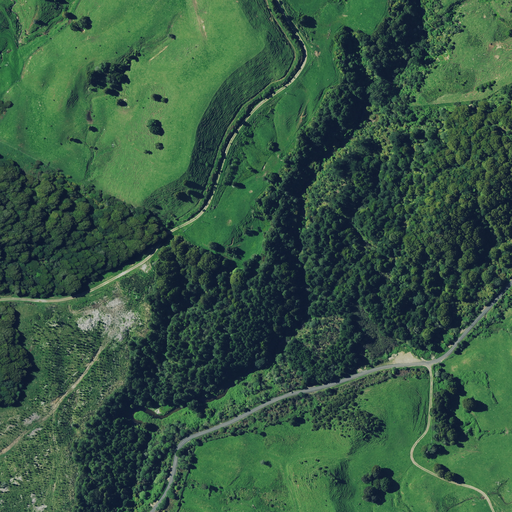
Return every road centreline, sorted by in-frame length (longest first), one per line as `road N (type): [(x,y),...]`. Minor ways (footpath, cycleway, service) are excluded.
road 1 (unclassified): [(137,511),(156,486),(170,441),(184,430),(378,366),(432,361),(511,275)]
road 2 (track): [(279,0),(294,57),(291,85),(242,129),(193,212),(122,275),(0,305)]
road 3 (track): [(432,361),(430,425),(412,459),(494,511)]
